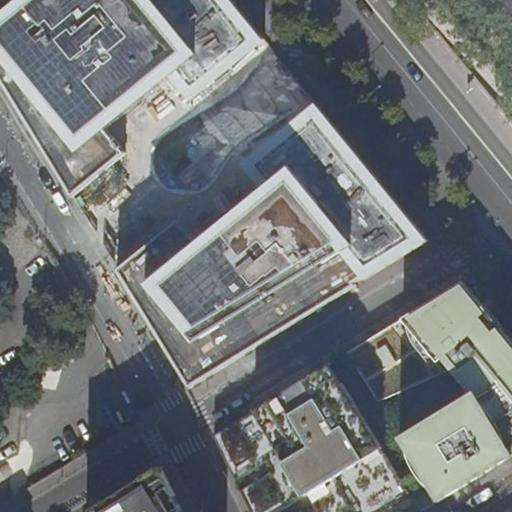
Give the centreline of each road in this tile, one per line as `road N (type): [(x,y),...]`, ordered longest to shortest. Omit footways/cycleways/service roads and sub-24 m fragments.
road 1 (residential): [(180,422),(511,221)]
road 2 (residential): [(0,125),(180,422)]
road 3 (primary): [(511,204),(348,0)]
